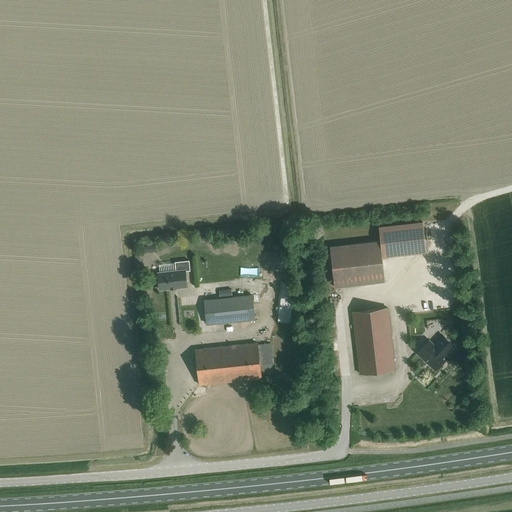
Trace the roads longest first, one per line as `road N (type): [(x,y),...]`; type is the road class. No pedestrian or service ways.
road 1 (primary): [(0,506),(511,452)]
road 2 (unclassified): [(0,483),(342,452)]
road 3 (unclassified): [(244,511),(511,477)]
